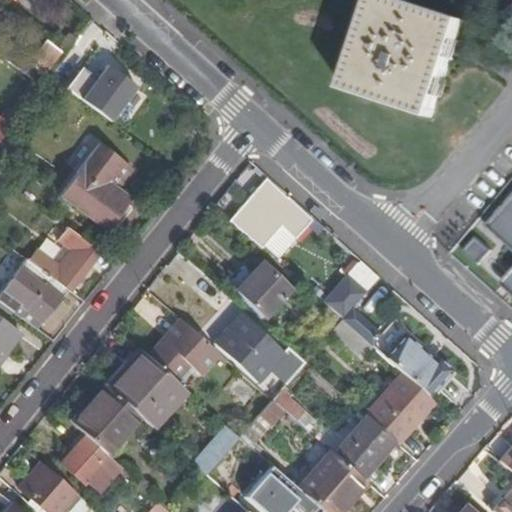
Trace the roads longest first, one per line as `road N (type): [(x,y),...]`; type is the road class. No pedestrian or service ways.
road 1 (residential): [(0,437),(249,124)]
road 2 (residential): [(390,251),(249,124)]
road 3 (residential): [(511,107),(390,251)]
road 4 (residential): [(249,124),(114,0)]
road 5 (residential): [(511,379),(399,511)]
road 6 (residential): [(511,359),(390,251)]
